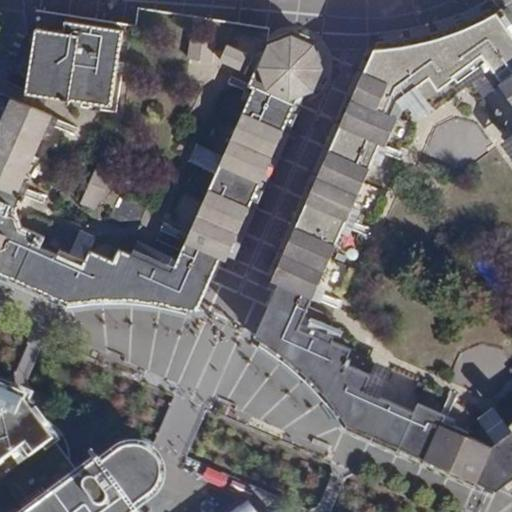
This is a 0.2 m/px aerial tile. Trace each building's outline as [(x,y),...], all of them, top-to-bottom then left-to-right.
[(270,32),(271,24),(140,4),(138,22),(41,8),(38,33),(28,32),(23,69),(32,72),(31,88),(28,94),(25,99),(1,89),(0,90),(0,272),(70,303),(108,300),(119,297),(136,297),(150,299),(203,307),(221,268),(229,252),(233,254),(308,85),(314,82),(324,61),(314,42),(319,34),(295,25),(269,41),(270,32)] [(511,480),(511,38),(495,15),(488,20),(472,28),(451,36),(439,40),(417,44),(404,46),(387,46),(373,45),(267,277),(272,279),(268,289),(248,338),(254,343),(258,346),(266,351),(292,375),(308,390),(325,411),(339,428),(418,463),(491,495),(511,480)] [(21,409),(0,400),(0,464),(15,454),(23,464),(48,446),(21,409)] [(0,511),(37,511),(76,484),(48,446),(23,464),(15,454),(0,464),(0,511)] [(80,489),(76,484),(37,511),(132,511),(134,511),(149,500),(153,490),(155,478),(152,468),(143,460),(131,457),(119,459),(80,489)]
